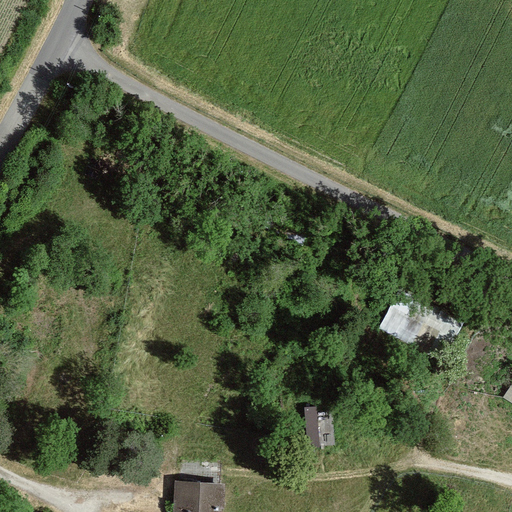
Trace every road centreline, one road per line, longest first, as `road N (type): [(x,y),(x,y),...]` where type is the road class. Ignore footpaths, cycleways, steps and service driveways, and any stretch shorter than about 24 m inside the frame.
road 1 (unclassified): [(69,59),(511,287)]
road 2 (unclassified): [(0,185),(69,59)]
road 3 (track): [(0,466),(46,489),(127,500)]
